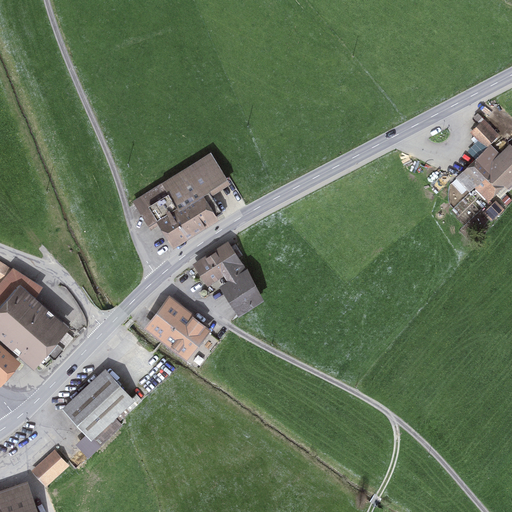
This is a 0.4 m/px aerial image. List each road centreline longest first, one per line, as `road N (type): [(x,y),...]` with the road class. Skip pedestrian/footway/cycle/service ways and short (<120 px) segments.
road 1 (secondary): [(17,417),(158,277),(228,224),(511,74)]
road 2 (track): [(158,277),(377,405),(435,453),(485,511)]
road 3 (track): [(158,277),(47,0)]
